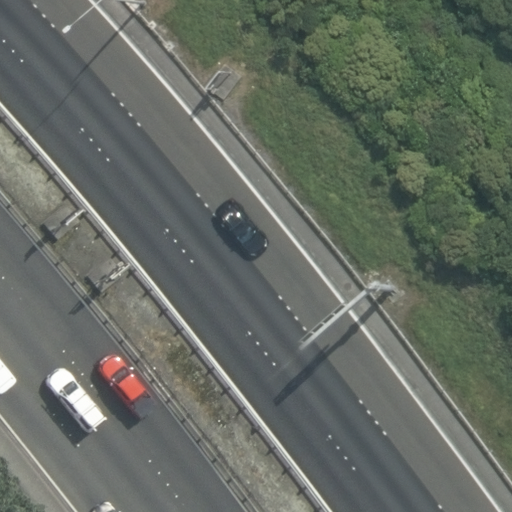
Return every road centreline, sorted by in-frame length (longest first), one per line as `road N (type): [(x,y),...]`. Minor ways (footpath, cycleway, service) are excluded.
road 1 (trunk): [(0,5),(321,355),(426,511)]
road 2 (trunk): [(127,511),(0,346)]
